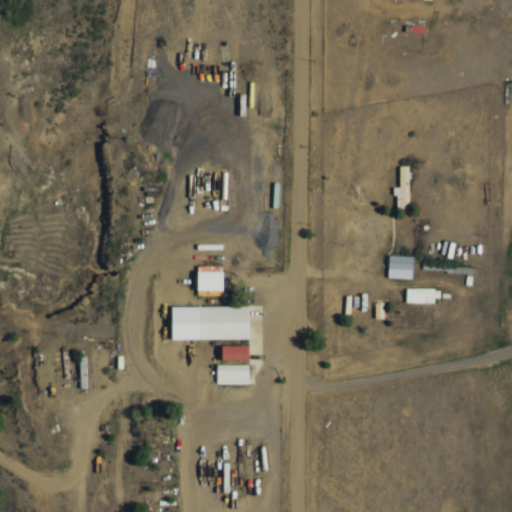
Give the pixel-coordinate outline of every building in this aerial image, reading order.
[(411,279),(412,256),(388,255),(387,277),(411,279)] [(222,271),(197,271),(197,291),(222,291),(222,271)] [(433,303),(434,288),(406,288),(405,302),(433,303)] [(248,306),(171,307),(171,339),(248,339),(248,306)] [(248,360),(248,346),(221,346),(221,360),(248,360)] [(216,384),(249,384),(248,364),(216,364),(216,384)]
